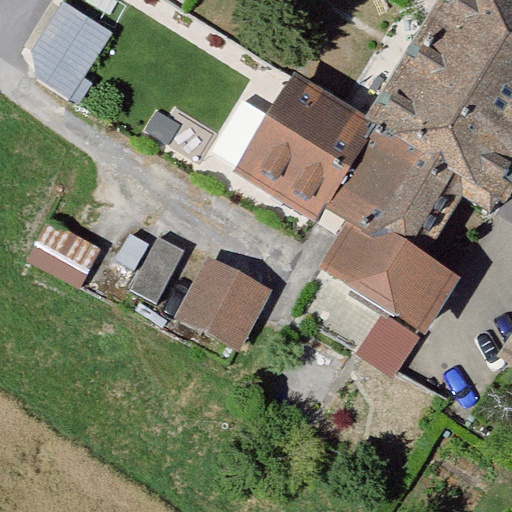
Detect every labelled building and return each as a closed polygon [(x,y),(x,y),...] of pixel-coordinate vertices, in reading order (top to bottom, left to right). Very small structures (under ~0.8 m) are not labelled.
[(64,0),(28,68),(79,95),(116,27),(64,0)] [(511,197),(511,29),(465,0),(442,0),(353,141),(350,146),(364,155),(455,212),(489,234),(511,197)] [(286,100),(226,195),(307,246),(317,229),(364,155),(350,146),(353,141),(286,100)] [(455,212),(364,155),(317,229),(341,244),(408,286),(455,212)] [(408,286),(341,244),(305,298),(370,337),(408,360),(440,306),(408,286)] [(258,311),(194,282),(166,342),(230,372),(258,311)] [(387,393),(408,360),(370,337),(349,372),(387,393)] [(511,373),(499,393),(511,401),(511,373)]
